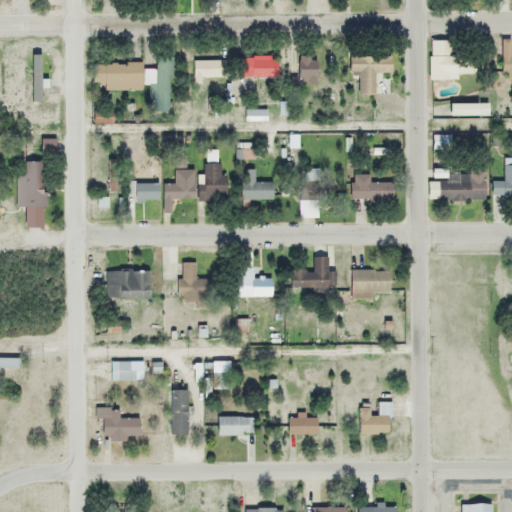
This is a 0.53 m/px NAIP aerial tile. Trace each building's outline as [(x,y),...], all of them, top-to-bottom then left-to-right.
[(474,78),(473,55),(440,55),(440,42),(427,42),(428,79),(474,78)] [(169,111),(170,55),(146,55),(145,110),(169,111)] [(276,78),(276,57),(239,57),(239,78),(276,78)] [(316,84),(316,57),(297,57),(297,84),(316,84)] [(347,75),(356,75),(356,96),(374,96),(374,74),(389,74),(389,57),(347,57),(347,75)] [(221,79),(221,61),(193,61),(193,79),(221,79)] [(140,90),(140,64),(93,64),(93,90),(140,90)] [(475,104),(433,105),(434,117),(475,116),(475,104)] [(267,122),(267,110),(243,110),(243,122),(267,122)] [(448,136),(431,136),(431,150),(448,150),(448,136)] [(50,153),(50,141),(40,141),(40,153),(50,153)] [(225,176),(218,176),(218,151),(203,151),(204,186),(198,186),(198,203),(225,203),(225,176)] [(511,158),(502,158),(503,181),(490,182),(490,198),(511,197),(511,158)] [(42,208),(42,162),(23,162),(23,174),(13,174),(13,208),(42,208)] [(300,219),(317,219),(317,170),(300,170),(300,219)] [(482,201),(482,170),(447,171),(448,182),(437,182),(437,202),(482,201)] [(162,184),(162,200),(193,200),(193,171),(174,171),(174,185),(162,184)] [(271,201),(271,183),(253,183),(253,171),(239,171),(239,201),(271,201)] [(368,184),(368,176),(349,176),(349,201),(392,201),(392,184),(368,184)] [(157,184),(129,184),(129,200),(157,200),(157,184)] [(325,292),(326,258),(311,258),(310,272),(289,271),(288,291),(325,292)] [(211,280),(194,280),(194,264),(178,264),(178,304),(211,304),(211,280)] [(251,269),(232,269),(232,297),(269,297),(269,280),(251,280),(251,269)] [(147,300),(147,271),(105,271),(105,300),(147,300)] [(388,271),(349,271),(349,299),(388,299),(388,271)] [(0,378),(26,378),(26,370),(22,370),(22,360),(0,360),(0,378)] [(187,436),(187,391),(168,391),(168,436),(187,436)] [(356,407),(356,435),(390,435),(390,402),(375,402),(375,416),(369,416),(369,407),(356,407)] [(125,443),(125,437),(137,437),(137,419),(117,419),(117,409),(95,409),(95,420),(103,420),(103,443),(125,443)] [(215,435),(253,435),(253,418),(215,418),(215,435)] [(285,435),(315,435),(315,418),(285,418),(285,435)]
